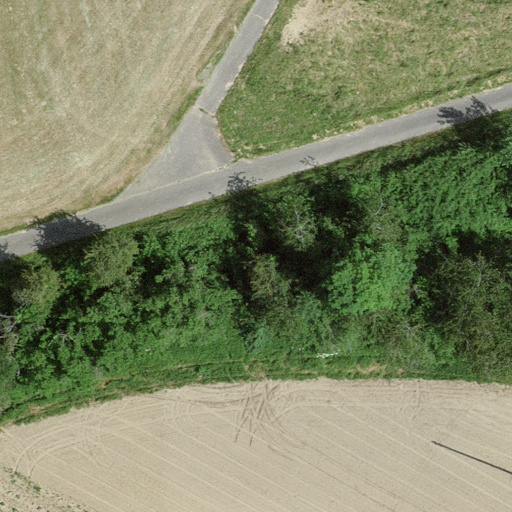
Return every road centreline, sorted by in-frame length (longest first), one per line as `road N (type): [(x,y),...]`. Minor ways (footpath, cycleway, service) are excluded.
road 1 (track): [(511,93),(0,250)]
road 2 (track): [(269,0),(149,205)]
